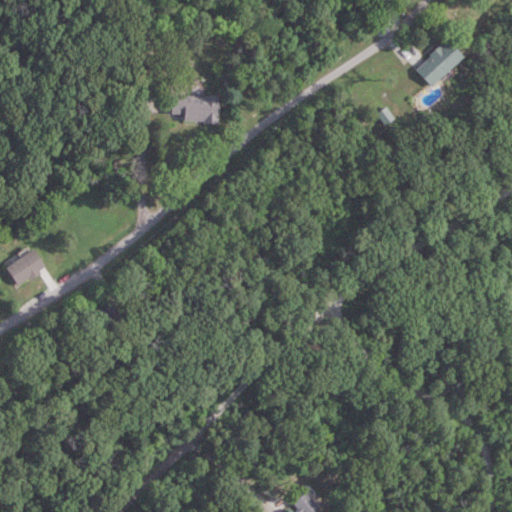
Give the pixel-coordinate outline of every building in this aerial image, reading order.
[(410,65),(423,86),(459,62),(445,42),(410,65)] [(223,96),(176,96),(176,114),(188,114),(188,123),(223,123),(223,96)] [(48,267),(36,249),(9,267),(21,285),(48,267)] [(114,323),(117,328),(128,320),(111,296),(88,313),(101,332),(114,323)] [(317,511),(323,507),(309,491),(295,503),(302,511),(317,511)]
